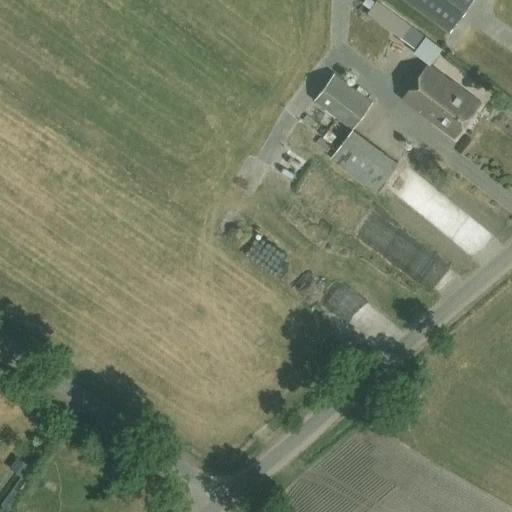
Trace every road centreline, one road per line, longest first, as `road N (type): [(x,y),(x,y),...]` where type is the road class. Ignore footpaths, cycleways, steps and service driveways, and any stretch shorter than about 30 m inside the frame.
road 1 (unclassified): [(225,496),(511,252)]
road 2 (unclassified): [(225,496),(0,339)]
